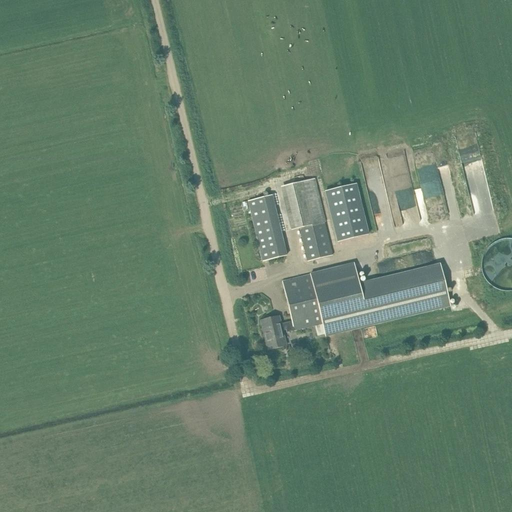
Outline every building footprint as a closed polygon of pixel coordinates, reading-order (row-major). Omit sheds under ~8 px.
[(300,229),(308,261),(332,255),(314,180),(280,188),(290,231),(300,229)] [(356,184),(325,192),(337,242),(368,234),(356,184)] [(263,262),(272,259),(286,256),(271,196),(248,201),(263,262)] [(354,264),(282,282),(291,321),(294,331),(322,324),(325,337),(450,307),(440,264),(359,283),(354,264)] [(278,316),(261,320),(263,328),(268,350),(278,348),(285,346),(281,332),(281,331),(286,330),(286,333),(290,332),(294,331),(291,321),(280,323),(278,316)]
